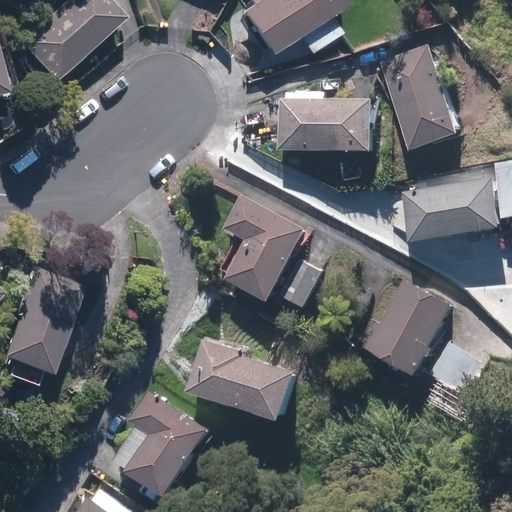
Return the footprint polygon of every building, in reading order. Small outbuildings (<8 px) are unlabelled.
[(127,12),(115,0),(60,0),(18,41),(57,81),(127,12)] [(348,1),(347,0),(251,0),(253,2),(244,8),(273,51),(299,33),(312,52),(341,33),(331,12),(348,1)] [(471,131),(435,42),(384,62),(420,151),(471,131)] [(386,98),(286,95),(284,148),(384,151),(386,98)] [(511,228),(504,175),(409,187),(416,240),(511,228)] [(316,227),(248,193),(230,229),(250,239),(231,276),(280,301),(283,294),(312,308),(331,269),(303,255),(316,227)] [(36,264),(4,351),(52,369),(84,282),(36,264)] [(462,304),(409,276),(373,346),(426,373),(462,304)] [(249,349),(205,340),(194,394),(296,415),(305,368),(248,356),(249,349)] [(497,370),(451,345),(435,375),(481,400),(497,370)] [(220,426),(159,390),(140,422),(145,424),(124,459),(182,492),(220,426)] [(102,499),(95,495),(84,511),(141,511),(107,490),(102,499)]
